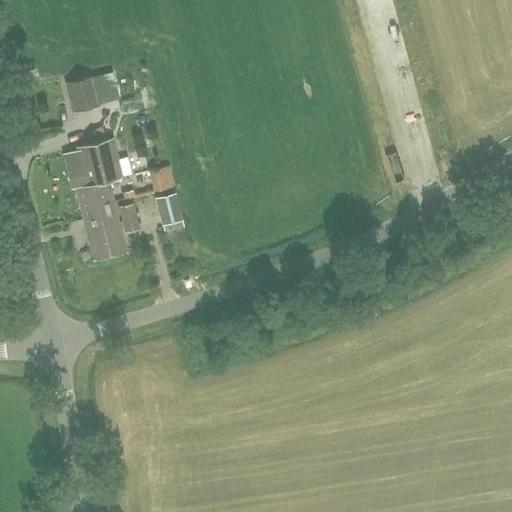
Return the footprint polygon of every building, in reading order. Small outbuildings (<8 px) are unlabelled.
[(72,111),(102,104),(94,71),(64,78),(72,111)] [(76,187),(84,219),(99,215),(97,207),(115,203),(110,180),(123,176),(113,138),(77,147),(87,184),(76,187)] [(426,169),(440,167),(438,149),(424,151),(426,169)] [(172,161),(152,166),(158,188),(178,183),(172,161)] [(176,192),(155,198),(162,224),(183,219),(176,192)] [(120,222),(115,203),(97,207),(99,215),(84,219),(95,260),(128,252),(122,228),(125,227),(126,232),(140,228),(134,202),(120,206),(124,221),(120,222)]
